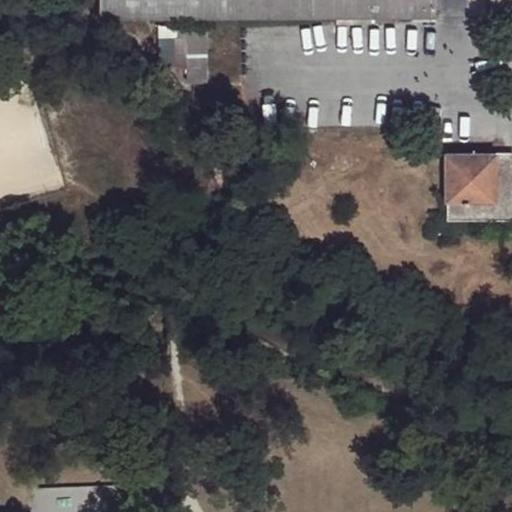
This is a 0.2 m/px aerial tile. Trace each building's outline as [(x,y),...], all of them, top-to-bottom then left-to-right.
[(97,0),(98,18),(432,17),(432,0),(97,0)] [(183,23),(183,68),(183,83),(203,83),(203,22),(183,23)] [(173,69),(183,68),(183,23),(173,23),(173,69)] [(494,172),(494,153),(444,153),(443,201),(446,201),(446,219),(511,219),(511,172),(494,172)] [(511,153),(494,153),(494,172),(511,172),(511,153)] [(110,506),(113,494),(77,486),(74,498),(110,506)]
